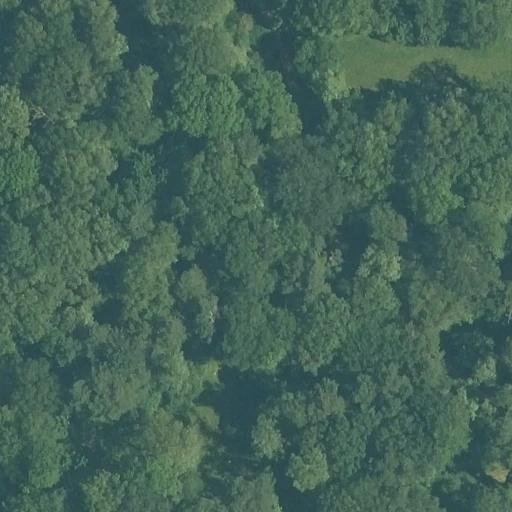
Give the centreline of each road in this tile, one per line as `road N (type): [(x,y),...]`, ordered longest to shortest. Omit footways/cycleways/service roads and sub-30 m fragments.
road 1 (track): [(255,0),(313,240),(355,284),(433,341),(459,383),(499,411),(511,440)]
road 2 (track): [(511,473),(385,511)]
